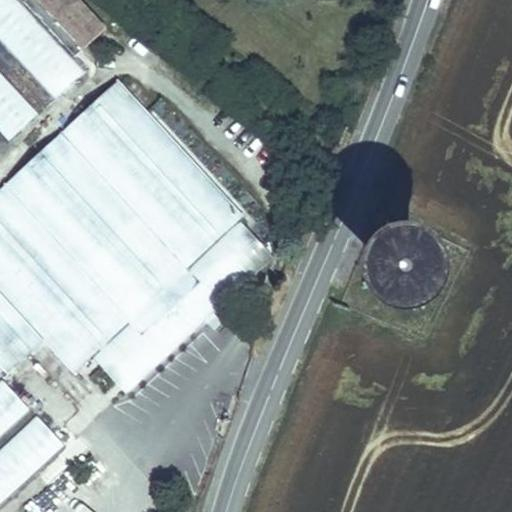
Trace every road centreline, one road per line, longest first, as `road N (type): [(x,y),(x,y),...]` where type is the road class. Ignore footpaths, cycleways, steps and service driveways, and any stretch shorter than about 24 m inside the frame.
road 1 (tertiary): [(426,0),(228,511)]
road 2 (unknown): [(153,0),(357,180)]
